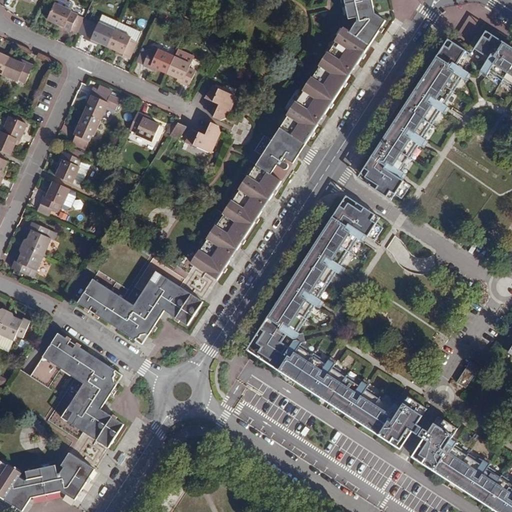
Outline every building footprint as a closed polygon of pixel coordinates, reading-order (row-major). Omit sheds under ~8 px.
[(342,0),(347,24),(192,264),(219,281),(323,120),(385,21),(373,14),(370,0),(342,0)] [(47,19),(59,24),(64,26),(63,29),(76,35),(83,18),(70,12),(71,9),(54,2),(47,19)] [(119,21),(102,14),(98,22),(115,29),(118,22),(119,21)] [(476,37),(485,21),(476,15),(467,31),(476,37)] [(108,46),(115,29),(98,22),(97,24),(86,19),(79,34),(84,36),(87,37),(98,42),(108,46)] [(118,22),(115,29),(132,36),(131,39),(138,41),(142,32),(118,22)] [(132,36),(115,29),(108,46),(117,50),(131,56),(138,41),(131,39),(132,36)] [(511,48),(487,32),(475,50),(487,58),(480,69),(486,73),(511,89),(511,48)] [(97,44),(98,42),(87,37),(84,36),(83,38),(97,44)] [(467,51),(449,40),(393,126),(362,174),(373,181),(371,185),(394,200),(397,194),(404,199),(413,185),(402,178),(399,176),(403,170),(421,143),(424,137),(442,109),(446,104),(464,77),(468,70),(459,64),(467,51)] [(156,68),(167,73),(175,56),(151,46),(149,50),(143,64),(143,65),(155,71),(156,68)] [(137,62),(143,64),(149,50),(143,47),(137,62)] [(130,59),(131,56),(117,50),(116,53),(130,59)] [(0,73),(2,74),(9,58),(0,54),(0,73)] [(175,56),(167,73),(179,78),(178,81),(190,86),(197,72),(189,68),(191,63),(175,56)] [(9,58),(2,74),(18,82),(19,80),(26,83),(34,66),(27,62),(25,65),(21,63),(9,58)] [(85,112),(101,119),(109,103),(107,102),(110,96),(108,95),(106,95),(108,89),(98,85),(96,89),(95,89),(94,91),(89,102),(85,112)] [(221,125),(227,124),(240,103),(213,85),(204,98),(224,110),(222,113),(220,112),(214,121),(221,125)] [(94,91),(95,89),(92,88),(86,102),(89,102),(94,91)] [(119,100),(110,96),(107,102),(109,103),(106,109),(114,113),(119,100)] [(94,136),(101,119),(85,112),(81,122),(75,135),(76,136),(90,142),(92,135),(94,136)] [(161,125),(150,120),(145,118),(146,115),(138,112),(130,129),(138,133),(137,135),(153,142),(161,125)] [(17,138),(20,140),(28,122),(11,114),(3,132),(1,131),(0,132),(0,149),(10,155),(15,143),(17,138)] [(180,139),(188,126),(180,120),(177,124),(171,133),(180,139)] [(81,122),(78,121),(72,134),(75,135),(81,122)] [(171,133),(177,124),(174,122),(167,132),(170,134),(171,133)] [(194,130),(186,142),(207,156),(220,135),(218,129),(212,125),(206,133),(208,135),(206,138),(194,130)] [(90,142),(76,136),(72,145),(86,151),(90,142)] [(63,160),(61,164),(56,176),(74,183),(81,167),(78,166),(81,160),(82,159),(85,153),(67,145),(61,158),(63,160)] [(92,164),(82,159),(81,160),(78,166),(81,167),(74,183),(82,187),(92,164)] [(47,197),(44,196),(42,199),(42,204),(39,209),(52,216),(55,209),(58,211),(61,205),(63,205),(71,189),(54,181),(49,193),(47,197)] [(76,191),(71,189),(63,205),(62,209),(67,211),(71,208),(77,196),(76,191)] [(357,207),(345,199),(317,242),(262,329),(265,332),(258,344),(262,347),(259,352),(272,361),(269,364),(403,450),(411,437),(413,439),(422,426),(420,424),(429,409),(411,396),(404,408),(402,411),(396,407),(369,390),(362,385),(334,367),(328,364),(300,346),(297,344),(293,341),(295,337),(298,333),(316,306),(320,299),(338,272),(359,238),(363,232),(366,234),(377,241),(385,228),(378,223),(382,217),(360,203),(357,207)] [(21,246),(44,256),(51,241),(54,242),(57,235),(31,223),(28,231),(31,232),(27,240),(23,241),(21,246)] [(33,279),(44,256),(21,246),(18,252),(21,256),(17,262),(14,261),(10,269),(33,279)] [(93,279),(77,304),(85,309),(83,312),(88,315),(92,307),(98,311),(93,318),(97,321),(99,318),(135,341),(136,339),(140,338),(142,336),(147,335),(149,336),(165,312),(188,326),(204,302),(157,272),(149,268),(127,302),(93,279)] [(0,325),(0,334),(13,341),(15,335),(23,339),(30,322),(22,318),(21,321),(15,318),(13,314),(7,311),(0,325)] [(297,344),(300,346),(302,343),(300,335),(298,333),(295,337),(293,341),(297,344)] [(76,347),(73,352),(66,348),(70,342),(65,339),(57,334),(42,358),(73,378),(88,354),(81,349),(76,347)] [(73,378),(77,381),(55,415),(108,450),(124,426),(101,411),(116,387),(113,385),(112,380),(115,375),(113,374),(115,372),(99,361),(88,354),(73,378)] [(483,368),(470,360),(457,381),(466,388),(474,375),(477,377),(483,368)] [(458,428),(440,416),(431,432),(428,430),(419,444),(422,445),(415,457),(499,511),(511,511),(511,482),(490,468),(484,464),(456,446),(450,442),(452,438),(458,428)] [(0,496),(23,511),(24,511),(34,498),(60,493),(74,502),(95,471),(68,454),(61,465),(19,478),(28,467),(14,460),(7,469),(0,464),(0,458),(4,450),(0,447),(0,496)]
